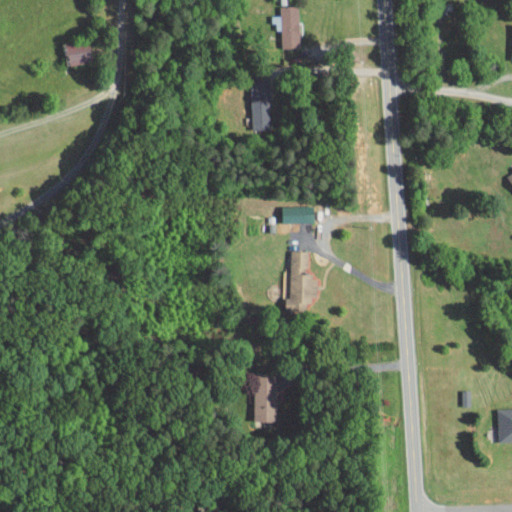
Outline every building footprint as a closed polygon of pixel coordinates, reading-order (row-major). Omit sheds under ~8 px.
[(271,41),(289,40),(288,0),(268,0),(269,8),(263,8),(263,23),(271,23),(271,41)] [(511,54),(511,17),(503,17),(501,54),(511,54)] [(54,35),(55,57),(81,55),(80,34),(54,35)] [(241,122),(259,122),(258,72),(240,72),(241,122)] [(511,157),(496,168),(511,194),(511,157)] [(303,199),(272,199),(272,216),(303,215),(303,199)] [(279,244),(279,287),(274,287),(274,303),(298,304),(298,292),(306,292),(307,273),(298,272),(298,244),(279,244)] [(242,414),(265,414),(266,367),(243,367),(242,414)] [(511,400),(487,402),(488,435),(511,434),(511,400)]
